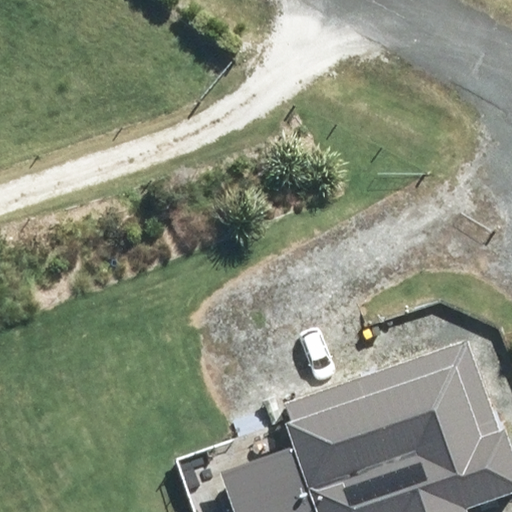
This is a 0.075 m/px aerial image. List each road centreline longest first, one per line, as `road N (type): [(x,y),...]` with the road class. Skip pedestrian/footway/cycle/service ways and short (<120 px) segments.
road 1 (track): [(341,0),(239,109),(0,194)]
road 2 (unclassified): [(511,60),(392,0)]
